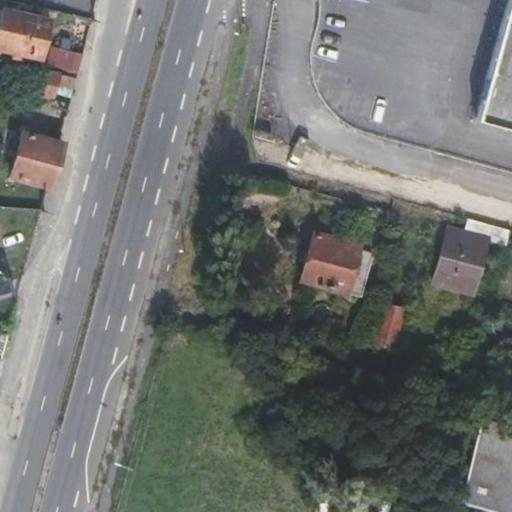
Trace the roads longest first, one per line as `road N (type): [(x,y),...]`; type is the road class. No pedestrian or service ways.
road 1 (primary): [(56,511),(193,0)]
road 2 (unclassified): [(117,11),(0,431)]
road 3 (primary): [(117,98),(18,472)]
